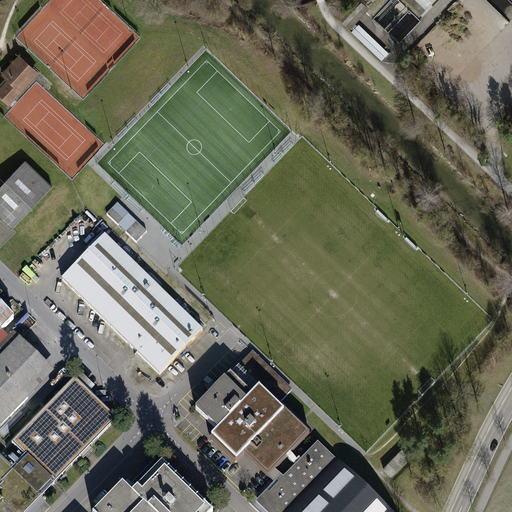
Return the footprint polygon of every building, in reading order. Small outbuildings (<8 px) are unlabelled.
[(440,0),(415,0),(429,12),(440,0)] [(18,55),(0,73),(0,74),(5,79),(0,84),(0,98),(7,106),(38,73),(18,55)] [(0,185),(0,214),(12,226),(51,184),(25,159),(0,185)] [(147,232),(118,204),(107,215),(137,243),(147,232)] [(149,235),(139,243),(158,266),(168,259),(149,235)] [(204,332),(104,236),(61,281),(160,377),(204,332)] [(15,320),(0,305),(0,422),(11,433),(62,378),(14,334),(9,338),(3,332),(15,320)] [(293,391),(253,352),(195,414),(217,434),(210,441),(235,465),(244,456),(268,479),(310,436),(278,405),(293,391)] [(0,510),(1,510),(2,511),(28,511),(117,421),(76,381),(13,445),(29,459),(16,472),(0,457),(0,510)] [(393,511),(319,444),(284,478),(281,476),(255,502),(264,511),(393,511)] [(208,511),(162,464),(136,490),(127,482),(97,511),(208,511)]
